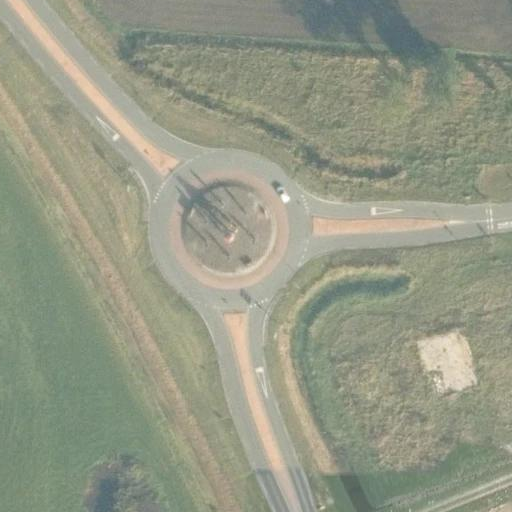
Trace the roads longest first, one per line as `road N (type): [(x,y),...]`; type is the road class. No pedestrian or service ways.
road 1 (secondary): [(180,178),(10,0)]
road 2 (secondary): [(196,293),(223,344),(240,414),(280,511)]
road 3 (secondary): [(306,511),(255,361),(260,290)]
road 4 (tertiary): [(511,214),(298,225)]
road 5 (secondary): [(298,225),(293,203),(264,169),(220,160),(180,178)]
road 6 (secondary): [(180,178),(162,201),(156,229),(162,258),(196,293)]
